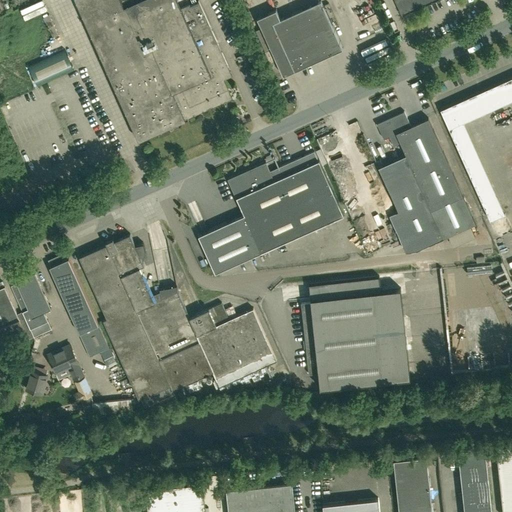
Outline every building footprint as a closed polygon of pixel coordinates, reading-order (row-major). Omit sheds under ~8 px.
[(74,0),(137,139),(138,139),(138,140),(231,98),(231,97),(232,97),(223,78),(227,77),(225,72),(229,70),(227,66),(228,66),(222,52),(213,56),(209,48),(218,44),(198,0),(197,0),(199,1),(190,5),(189,3),(181,7),(177,0),(74,0)] [(275,9),(256,18),(283,75),(342,48),(320,0),(280,19),(275,9)] [(434,0),(395,0),(403,15),(421,6),(434,0)] [(49,15),(42,18),(52,38),(59,35),(49,15)] [(65,49),(28,66),(37,86),(74,69),(65,49)] [(511,99),(511,76),(440,109),(449,128),(490,220),(505,214),(463,121),(511,99)] [(475,223),(428,117),(410,125),(404,110),(376,123),(383,138),(389,136),(393,145),(400,142),(406,154),(378,166),(398,210),(389,214),(406,252),(416,248),(438,238),(438,239),(475,223)] [(318,160),(314,151),(270,171),(266,161),(228,178),(237,198),(244,213),(235,218),(198,235),(215,272),(344,215),(339,205),(319,160),(318,160)] [(354,225),(346,228),(357,250),(364,246),(354,225)] [(106,244),(79,256),(107,318),(103,319),(115,344),(139,398),(141,397),(145,406),(175,393),(173,389),(214,371),(220,385),(253,370),(277,359),(254,307),(229,318),(222,302),(209,308),(190,316),(178,290),(178,288),(160,291),(160,293),(153,296),(140,267),(144,265),(143,263),(146,254),(143,243),(135,244),(130,234),(114,241),(113,238),(105,241),(106,244)] [(301,238),(290,243),(298,261),(309,256),(301,238)] [(504,248),(511,243),(507,238),(500,243),(504,248)] [(75,272),(69,258),(68,258),(66,252),(49,260),(52,266),(50,267),(91,357),(109,347),(75,272)] [(16,282),(11,285),(23,311),(34,336),(40,334),(52,328),(48,320),(44,312),(51,309),(35,272),(33,273),(31,267),(14,274),(17,280),(16,281),(16,282)] [(411,377),(401,287),(381,289),(380,275),(310,283),(312,301),(301,302),(309,373),(319,372),(321,387),(411,377)] [(0,388),(13,338),(14,336),(28,339),(34,336),(23,311),(17,313),(5,285),(3,286),(1,280),(0,280),(0,313),(1,315),(0,315),(0,388)] [(84,375),(79,363),(70,344),(48,354),(60,378),(74,372),(76,378),(84,375)] [(48,374),(33,369),(27,388),(42,393),(48,374)] [(511,511),(511,443),(496,446),(503,511),(511,511)] [(458,450),(459,460),(486,457),(485,447),(458,450)] [(432,511),(427,460),(427,456),(394,459),(399,511),(432,511)] [(460,470),(487,467),(486,457),(459,460),(460,470)] [(488,477),(487,467),(460,470),(461,480),(488,477)] [(463,499),(490,497),(488,477),(461,480),(463,499)] [(205,511),(202,483),(146,488),(148,511),(205,511)] [(226,490),(228,511),(296,511),(294,483),(226,490)] [(464,511),(491,511),(490,497),(463,499),(464,511)] [(379,511),(378,498),(323,504),(323,511),(379,511)]
